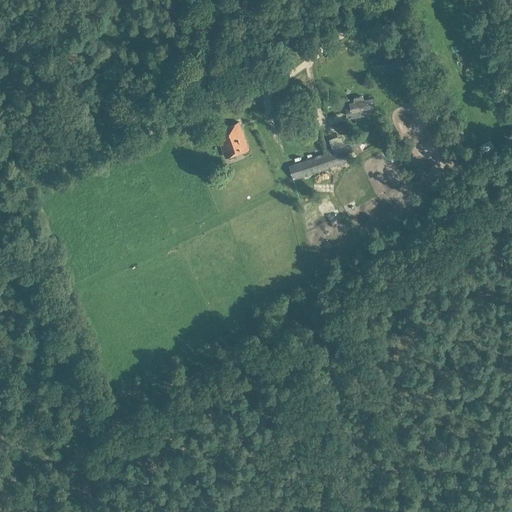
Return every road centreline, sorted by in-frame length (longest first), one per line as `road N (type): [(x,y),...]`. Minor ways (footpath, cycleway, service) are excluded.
road 1 (track): [(0,149),(7,168),(18,170),(105,131),(138,132),(215,96),(265,94),(381,0)]
road 2 (track): [(0,467),(311,286)]
road 3 (track): [(251,0),(315,86),(318,121),(299,128),(277,122),(267,106),(265,94),(280,83)]
road 4 (track): [(311,286),(511,172)]
road 5 (track): [(321,341),(511,229)]
road 6 (track): [(222,511),(318,335)]
road 7 (track): [(321,341),(377,511)]
